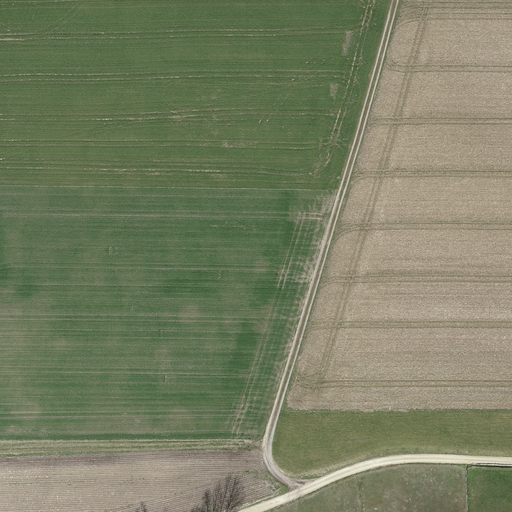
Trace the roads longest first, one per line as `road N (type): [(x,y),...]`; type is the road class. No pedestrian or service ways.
road 1 (track): [(314,482),(282,474),(269,458),(270,431),(395,0)]
road 2 (track): [(511,458),(381,456),(235,511)]
